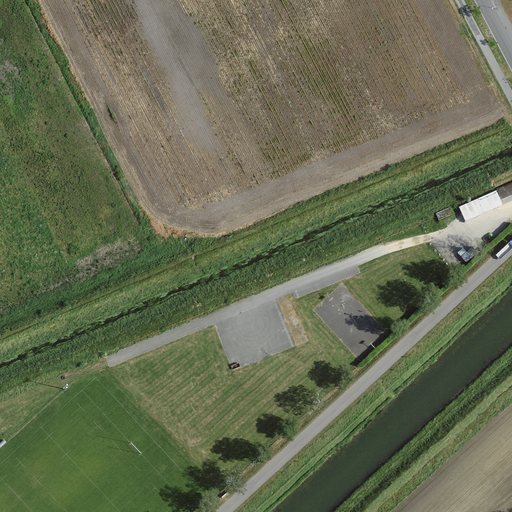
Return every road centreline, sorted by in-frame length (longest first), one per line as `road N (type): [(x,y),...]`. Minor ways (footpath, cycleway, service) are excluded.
road 1 (unclassified): [(227,511),(511,248)]
road 2 (track): [(39,0),(156,228),(186,246)]
